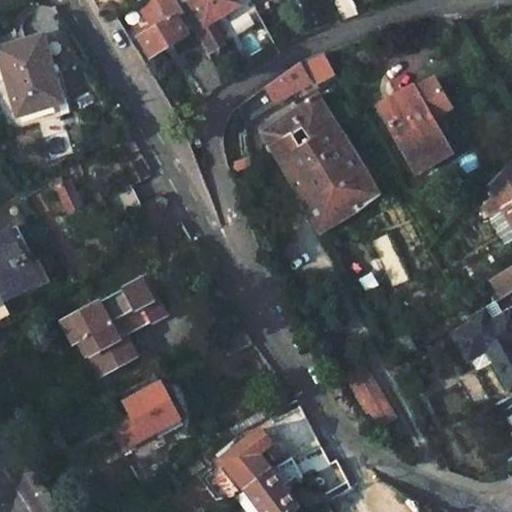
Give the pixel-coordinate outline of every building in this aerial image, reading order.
[(157,26),(138,37),(150,58),(189,34),(178,16),(185,12),(178,1),(177,0),(148,0),(149,0),(155,11),(154,22),(157,26)] [(142,0),(141,1),(154,22),(155,11),(149,0),(148,0),(142,0)] [(178,0),(178,1),(185,12),(208,54),(226,44),(215,22),(241,7),(237,0),(178,0)] [(335,0),(343,22),(360,15),(351,0),(335,0)] [(0,43),(0,52),(17,115),(63,102),(45,30),(0,43)] [(301,65),(254,98),(262,112),(334,73),(324,56),(301,65)] [(224,82),(212,60),(195,70),(209,93),(224,82)] [(434,78),(415,88),(430,118),(450,107),(434,78)] [(379,106),(417,174),(450,155),(430,118),(415,88),(413,85),(379,106)] [(320,98),(263,132),(321,230),(379,195),(320,98)] [(511,158),(488,183),(511,222),(511,158)] [(70,181),(58,187),(74,220),(86,214),(70,181)] [(129,188),(105,202),(115,220),(139,205),(129,188)] [(42,278),(17,225),(3,232),(16,257),(23,253),(26,259),(23,261),(33,282),(42,278)] [(0,299),(33,282),(23,261),(26,259),(23,253),(16,257),(3,232),(0,233),(0,299)] [(506,295),(511,291),(511,274),(495,285),(502,298),(506,295)] [(152,297),(142,278),(63,320),(74,341),(83,337),(101,373),(137,354),(127,334),(166,313),(157,295),(152,297)] [(511,291),(506,295),(511,305),(511,307),(490,320),(484,309),(469,318),(472,324),(457,333),(477,370),(479,369),(486,381),(500,373),(510,390),(511,388),(511,291)] [(254,344),(243,327),(216,342),(227,358),(254,344)] [(365,359),(343,370),(350,383),(372,372),(365,359)] [(372,372),(350,383),(363,407),(384,395),(372,372)] [(156,374),(120,393),(144,436),(179,417),(156,374)] [(384,395),(363,407),(375,428),(396,416),(384,395)] [(322,447),(311,424),(282,439),(293,461),(322,447)] [(37,437),(47,460),(67,449),(55,427),(37,437)] [(266,449),(273,444),(260,427),(220,458),(246,492),(273,472),(279,468),(266,449)] [(337,464),(335,461),(330,463),(322,447),(293,461),(303,479),(337,464)] [(273,472),(246,492),(237,497),(247,511),(290,511),(299,506),(273,472)] [(352,485),(323,502),(329,511),(340,511),(361,500),(352,485)] [(367,511),(361,500),(340,511),(367,511)]
